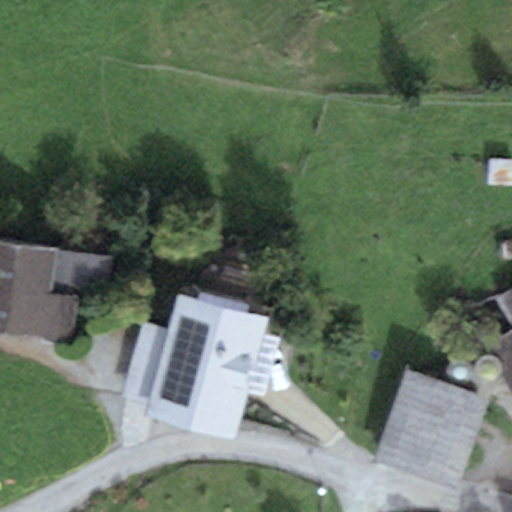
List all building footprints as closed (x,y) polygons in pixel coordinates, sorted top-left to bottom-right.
[(77,250),(0,241),(0,330),(71,338),(77,282),(109,286),(115,233),(80,229),(77,250)] [(511,286),(496,297),(511,322),(511,286)] [(265,317),(179,296),(171,330),(141,322),(120,407),(236,436),(265,317)] [(511,328),(489,342),(511,380),(511,328)] [(476,373),(480,378),(485,380),(492,380),(497,376),(500,370),(499,363),(495,358),(489,355),(482,356),(477,360),(475,366),(476,373)] [(448,376),(452,381),(457,384),(464,383),(469,380),(472,373),(471,367),(467,361),(461,359),(454,360),(449,364),(447,370),(448,376)] [(489,399),(408,372),(378,462),(458,489),(489,399)]
